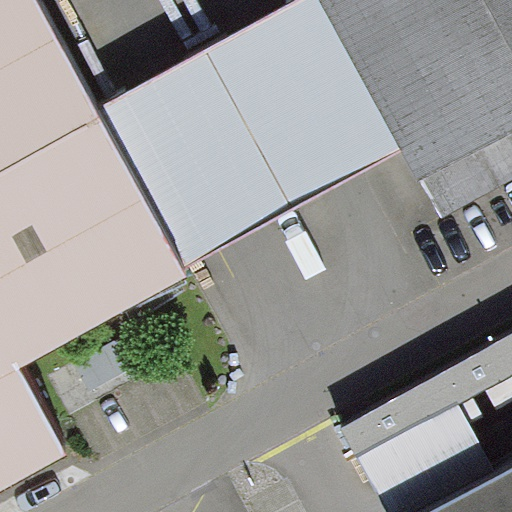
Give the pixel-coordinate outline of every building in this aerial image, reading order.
[(57,0),(0,0),(0,481),(71,443),(19,347),(195,253),(110,99),(57,0)] [(110,99),(195,253),(295,199),(388,148),(309,0),(291,0),(213,41),(110,99)] [(511,0),(309,0),(388,148),(425,217),(511,170),(511,0)] [(344,394),(353,417),(427,392),(419,368),(344,394)] [(511,511),(511,452),(472,474),(449,432),(365,477),(384,511),(511,511)]
